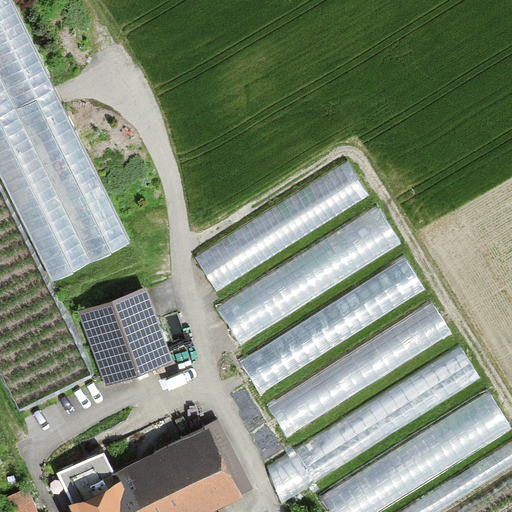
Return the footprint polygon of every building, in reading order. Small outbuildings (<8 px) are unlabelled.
[(130,245),(6,0),(0,0),(0,179),(53,284),(130,245)] [(367,200),(346,166),(194,259),(215,293),(367,200)] [(399,247),(376,210),(213,308),(236,345),(399,247)] [(422,291),(402,260),(238,367),(259,398),(422,291)] [(167,361),(142,290),(77,313),(102,383),(167,361)] [(452,338),(432,305),(266,408),(287,441),(452,338)] [(13,330),(0,335),(0,361),(18,405),(93,374),(73,325),(55,332),(51,322),(16,337),(13,330)] [(480,382),(459,349),(265,472),(287,505),(480,382)] [(485,393),(319,499),(327,511),(385,511),(510,433),(485,393)] [(208,511),(239,498),(204,427),(108,474),(99,453),(53,475),(67,504),(58,508),(59,511),(208,511)] [(444,511),(511,468),(511,441),(402,511),(444,511)]
